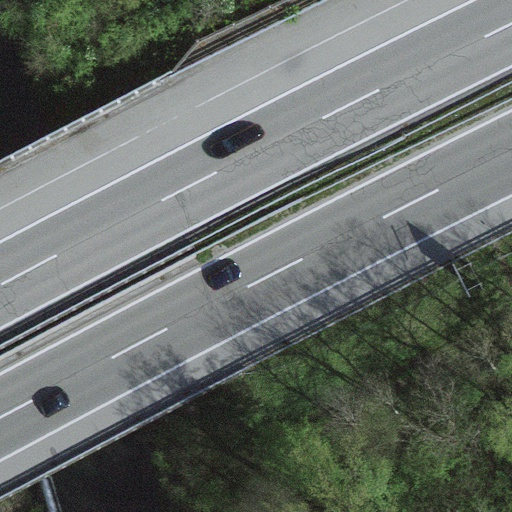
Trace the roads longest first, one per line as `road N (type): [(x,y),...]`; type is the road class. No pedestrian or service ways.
road 1 (motorway): [(0,419),(511,157)]
road 2 (motorway): [(511,30),(0,286)]
